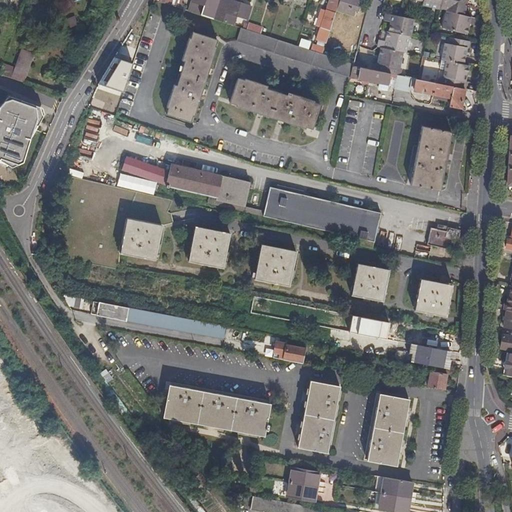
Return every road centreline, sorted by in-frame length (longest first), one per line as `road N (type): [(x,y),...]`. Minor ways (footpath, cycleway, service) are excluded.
road 1 (track): [(224,511),(63,313)]
road 2 (residential): [(26,201),(69,105),(136,0)]
road 3 (tertiary): [(484,205),(474,374)]
road 4 (tertiary): [(474,374),(487,511)]
